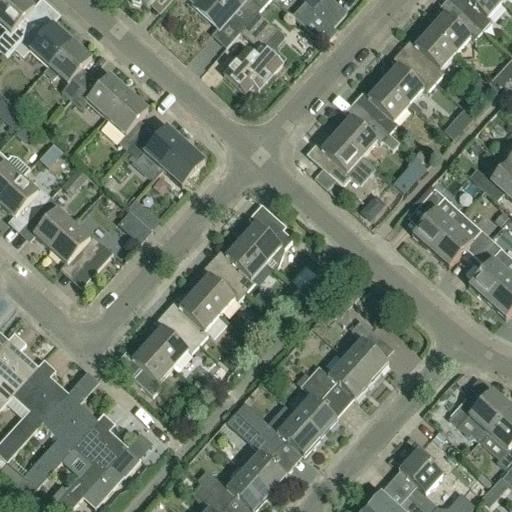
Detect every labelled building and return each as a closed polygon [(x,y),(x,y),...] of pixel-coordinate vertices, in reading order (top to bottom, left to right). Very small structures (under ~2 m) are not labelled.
[(22,0),(11,0),(0,12),(0,28),(7,35),(0,42),(0,53),(8,60),(14,53),(35,30),(26,22),(35,11),(22,0)] [(0,0),(0,12),(11,0),(0,0)] [(168,0),(173,4),(175,0),(129,0),(132,5),(139,8),(141,5),(147,10),(155,0),(168,0)] [(246,30),(259,16),(271,2),(269,0),(202,0),(196,8),(220,30),(232,17),(246,30)] [(293,21),(325,50),(335,40),(330,35),(346,17),(331,4),(330,5),(325,6),(324,4),(327,0),(299,0),(306,6),(293,21)] [(463,17),(482,34),(491,25),(487,21),(502,5),(496,0),(462,0),(471,8),(463,17)] [(259,16),(246,30),(241,36),(258,51),(254,56),(248,51),(224,79),(246,98),(253,89),(259,94),(286,63),(278,56),(277,52),(284,45),(284,40),(277,33),(277,32),(259,16)] [(430,34),(455,56),(470,40),(474,44),(482,34),(463,17),(454,26),(445,17),(430,34)] [(35,30),(14,53),(23,61),(29,55),(48,72),(73,45),(53,28),(44,38),(35,30)] [(416,68),(435,86),(445,76),(441,73),(455,56),(430,34),(415,51),(424,59),(416,68)] [(72,105),(93,82),(83,73),(92,62),(73,45),(48,72),(46,75),(54,81),(56,79),(67,89),(62,96),(72,105)] [(383,86),(408,109),(423,92),(427,96),(435,86),(416,68),(408,78),(398,69),(383,86)] [(106,124),(130,97),(110,79),(101,89),(93,82),(72,105),(80,112),(86,106),(106,124)] [(369,120),(398,147),(399,146),(389,137),(397,128),(394,125),(408,109),(383,86),(368,103),(377,111),(369,120)] [(128,156),(149,133),(139,124),(148,114),(130,97),(106,124),(124,141),(118,148),(128,156)] [(336,137),(361,160),(376,144),(380,147),(382,145),(392,154),(398,147),(369,120),(361,129),(352,121),(336,137)] [(34,144),(41,134),(30,126),(23,137),(34,144)] [(149,133),(128,156),(133,161),(137,164),(143,158),(162,175),(186,148),(167,131),(158,141),(149,133)] [(330,163),(322,172),(341,190),(350,180),(357,186),(372,170),(361,160),(336,137),(321,155),(330,163)] [(186,148),(162,175),(182,193),(206,166),(186,148)] [(0,206),(22,182),(21,181),(29,173),(16,162),(10,160),(7,163),(0,156),(0,206)] [(129,165),(133,161),(128,156),(122,163),(127,168),(129,165)] [(511,203),(511,173),(506,168),(497,178),(490,172),(476,186),(497,205),(504,196),(511,203)] [(90,181),(80,172),(63,191),(73,200),(90,181)] [(336,185),(323,173),(315,182),(314,183),(327,195),(328,194),(336,185)] [(407,176),(399,190),(411,196),(419,182),(407,176)] [(29,226),(51,202),(41,193),(38,197),(22,182),(0,206),(0,209),(15,223),(20,218),(29,226)] [(463,218),(445,202),(435,193),(419,211),(429,220),(412,239),(430,255),(463,218)] [(51,255),(74,229),(58,215),(61,211),(51,202),(29,226),(38,234),(34,240),(51,255)] [(146,230),(150,234),(158,226),(135,205),(127,214),(146,230)] [(482,235),(463,218),(430,255),(450,272),(466,253),(475,261),(491,243),(482,235)] [(294,245),(275,227),(267,236),(258,228),(242,244),(267,267),(276,275),(279,271),(285,254),(294,245)] [(74,229),(51,255),(68,270),(74,263),(83,271),(85,269),(95,278),(113,258),(93,240),(90,243),(74,229)] [(146,230),(134,243),(141,249),(152,237),(152,236),(150,234),(146,230)] [(501,252),(491,243),(475,261),(485,270),(469,289),(487,305),(511,277),(511,264),(500,254),(501,252)] [(228,279),(247,296),(255,287),(252,284),(267,267),(242,244),(226,262),(236,270),(228,279)] [(511,277),(487,305),(506,322),(511,314),(511,279),(511,278),(511,277)] [(208,281),(195,296),(220,319),(235,303),(238,306),(247,296),(228,279),(219,288),(210,279),(208,281)] [(181,330),(200,348),(208,338),(205,335),(220,319),(195,296),(179,314),(188,323),(181,330)] [(345,362),(371,386),(388,367),(369,350),(378,340),(361,324),(352,335),(361,343),(345,362)] [(161,333),(148,347),(173,370),(188,354),(191,357),(200,348),(181,330),(173,340),(163,331),(161,333)] [(0,355),(15,338),(8,345),(0,337),(0,355)] [(0,414),(5,409),(13,400),(38,372),(20,356),(26,348),(15,338),(0,355),(0,414)] [(142,374),(133,383),(152,400),(161,390),(158,387),(173,370),(148,347),(132,365),(142,374)] [(319,371),(310,381),(327,397),(336,387),(355,404),(371,386),(345,362),(329,380),(319,371)] [(22,424),(0,448),(0,458),(7,465),(14,458),(43,426),(67,398),(49,382),(56,375),(44,365),(38,372),(13,400),(30,415),(22,424)] [(310,400),(294,418),(320,442),(337,424),(318,407),(327,397),(310,381),(301,391),(310,400)] [(59,441),(24,481),(37,493),(73,453),(98,426),(79,409),(86,402),(74,391),(67,398),(43,426),(59,441)] [(471,439),(479,446),(511,411),(492,394),(479,408),(470,400),(449,422),(458,431),(468,419),(480,430),(471,439)] [(506,475),(511,468),(511,412),(511,411),(479,446),(480,446),(499,464),(498,464),(496,466),(506,475)] [(78,481),(54,508),(59,511),(73,511),(84,501),(96,511),(125,479),(125,480),(140,463),(127,452),(129,451),(110,434),(116,428),(104,418),(98,426),(73,453),(90,468),(78,481)] [(268,427),(259,438),(276,454),(285,444),(304,461),(320,442),(294,418),(278,436),(268,427)] [(259,456),(243,475),(269,499),(286,480),(268,463),(276,454),(259,438),(250,448),(259,456)] [(405,498),(420,511),(434,511),(437,510),(425,500),(443,480),(431,467),(435,463),(417,446),(402,463),(406,467),(400,474),(399,475),(414,489),(405,498)] [(511,468),(506,475),(508,477),(503,482),(511,489),(511,488),(511,468)] [(217,484),(208,494),(226,510),(232,503),(237,508),(239,505),(246,511),(257,511),(269,499),(243,475),(227,493),(217,484)] [(223,511),(226,510),(208,494),(202,489),(193,499),(207,511),(223,511)] [(366,511),(420,511),(405,498),(407,500),(397,510),(381,496),(366,511)]
